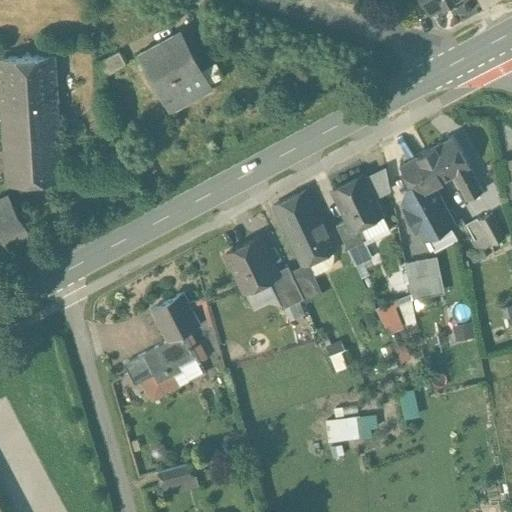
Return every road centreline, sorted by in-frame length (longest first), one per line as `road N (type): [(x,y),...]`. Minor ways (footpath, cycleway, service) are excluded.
road 1 (primary): [(461,60),(63,272)]
road 2 (residential): [(63,272),(131,511)]
road 3 (unclassified): [(259,0),(461,60)]
